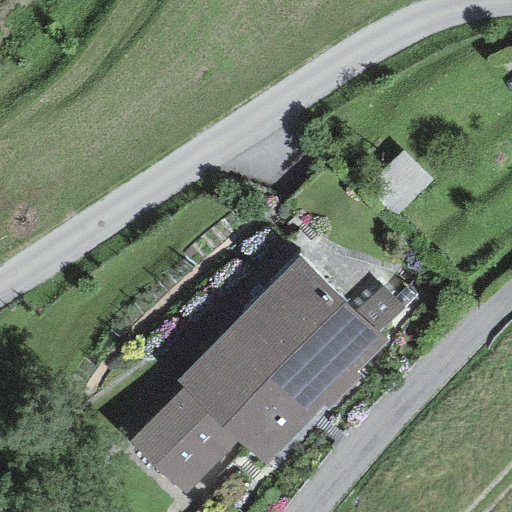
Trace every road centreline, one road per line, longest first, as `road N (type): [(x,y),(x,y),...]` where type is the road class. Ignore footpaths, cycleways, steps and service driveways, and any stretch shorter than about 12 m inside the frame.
road 1 (unclassified): [(0,290),(388,31),(463,5),(511,0)]
road 2 (unclassified): [(511,296),(410,390),(307,511)]
